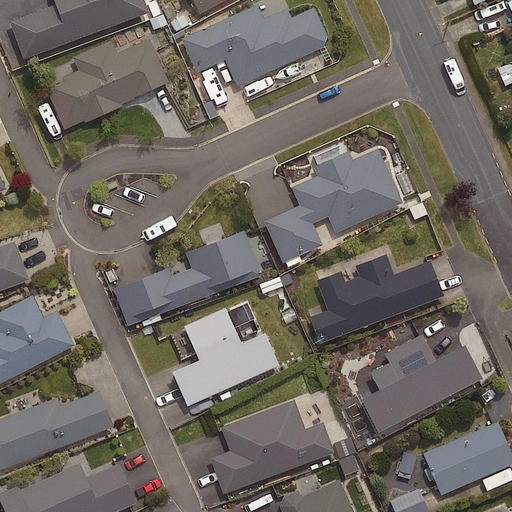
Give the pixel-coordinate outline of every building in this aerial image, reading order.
[(147,14),(142,0),(57,0),(59,5),(9,23),(23,60),(147,14)] [(226,0),(191,0),(199,14),(226,0)] [(327,37),(313,8),(291,18),(287,9),(263,20),(256,6),(182,40),(197,73),(225,61),(237,87),(322,48),(327,37)] [(168,83),(148,39),(116,54),(110,41),(72,59),(78,71),(62,79),(64,83),(46,91),(64,130),(83,121),(85,124),(121,107),(120,105),(168,83)] [(511,67),(510,61),(496,66),(502,84),(511,80),(511,67)] [(402,203),(377,150),(352,161),(348,153),(313,168),(317,176),(291,189),(299,206),(263,223),(282,265),(322,247),(312,225),(328,217),(336,234),(402,203)] [(419,197),(406,203),(414,219),(427,213),(419,197)] [(167,270),(114,290),(127,326),(260,276),(244,232),(185,254),(191,270),(170,278),(167,270)] [(0,289),(30,278),(15,240),(0,245),(0,289)] [(443,298),(430,262),(394,275),(386,255),(355,266),(359,277),(344,283),(340,273),(317,282),(328,312),(310,318),(320,344),(443,298)] [(279,274),(257,281),(262,294),(283,286),(279,274)] [(0,381),(76,343),(58,309),(45,316),(34,294),(0,310),(0,327),(2,331),(0,331),(0,381)] [(186,409),(280,367),(265,334),(240,345),(224,310),(184,328),(200,362),(171,375),(186,409)] [(465,340),(360,394),(378,428),(483,374),(465,340)] [(0,468),(115,425),(101,388),(62,403),(59,395),(0,418),(0,468)] [(304,431),(293,402),(220,429),(229,452),(209,460),(223,495),(333,453),(322,424),(304,431)] [(511,465),(511,457),(497,423),(423,455),(441,496),(511,465)] [(416,452),(403,449),(398,471),(411,474),(416,452)] [(114,511),(138,501),(120,461),(88,475),(82,461),(2,497),(8,511),(114,511)] [(352,511),(338,481),(303,497),(293,494),(283,498),(280,509),(281,511),(352,511)]
